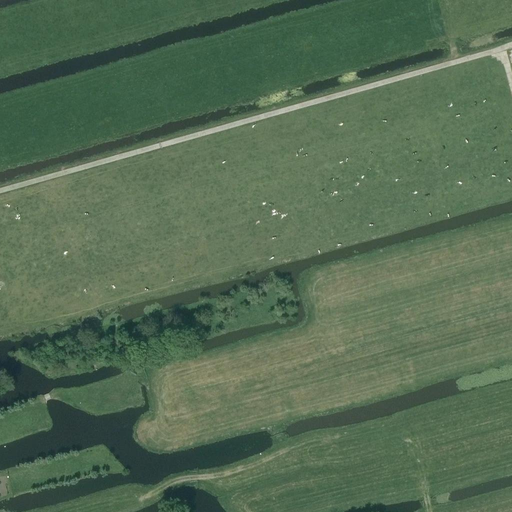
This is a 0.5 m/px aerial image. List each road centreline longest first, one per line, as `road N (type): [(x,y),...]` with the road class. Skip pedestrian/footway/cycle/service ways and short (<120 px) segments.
road 1 (track): [(0,192),(511,46)]
road 2 (track): [(433,511),(425,464),(407,433),(340,434),(283,449),(275,415),(321,398)]
road 3 (track): [(283,449),(70,511)]
